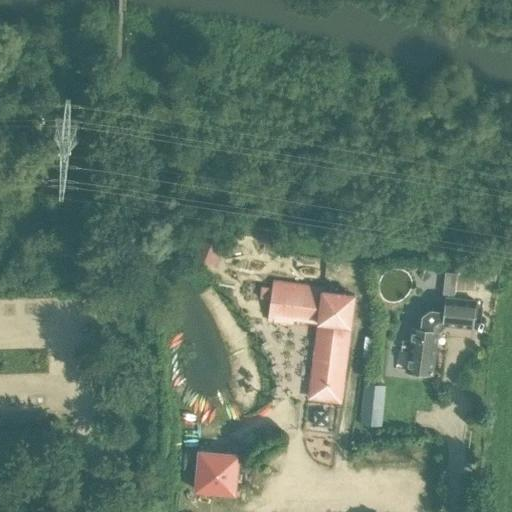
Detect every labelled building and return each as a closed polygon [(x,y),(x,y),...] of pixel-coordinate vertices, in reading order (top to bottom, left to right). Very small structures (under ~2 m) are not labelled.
[(193,258),(215,267),(225,241),(203,232),(193,258)] [(458,272),(446,270),(444,292),(455,293),(458,272)] [(311,383),(343,387),(354,295),(274,286),(270,318),(318,323),(311,383)] [(472,329),(475,301),(446,297),(444,309),(430,307),(421,314),(419,329),(411,328),(410,341),(403,341),(401,350),(408,351),(406,370),(411,371),(413,375),(424,377),(427,373),(432,374),(438,331),(442,328),(442,325),(472,329)] [(364,383),(360,423),(381,425),(385,385),(364,383)] [(239,454),(200,450),(196,490),(235,494),(239,454)]
